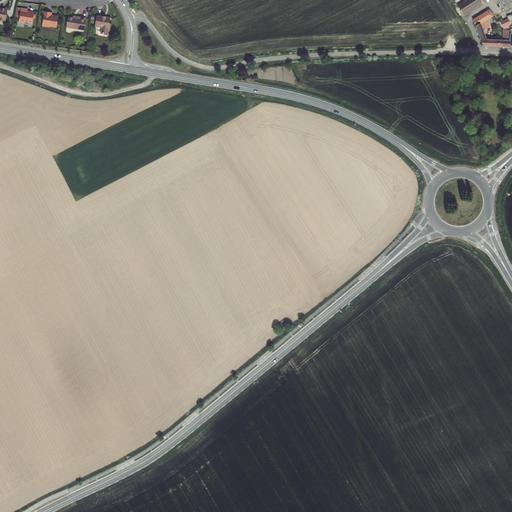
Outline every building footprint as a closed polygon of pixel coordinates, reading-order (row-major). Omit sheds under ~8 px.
[(511,0),(464,0),(461,2),(466,10),(480,0),(481,0),(497,0),(504,11),(511,6),(511,0)] [(27,10),(22,9),(21,24),(30,25),(30,23),(34,24),(35,13),(29,12),(30,10),(27,10)] [(489,10),(473,21),(483,47),(510,48),(510,46),(510,27),(511,26),(511,15),(511,14),(502,18),(503,21),(500,22),(503,29),(503,38),(499,37),(499,40),(484,40),(482,29),(487,27),(493,22),(490,17),(493,16),(489,10)] [(49,13),(43,12),(42,20),(43,20),(42,27),(49,27),(49,26),(56,27),(57,15),(51,15),(51,13),(49,13)] [(103,17),(96,16),(94,27),(100,27),(100,34),(107,35),(108,28),(109,28),(109,22),(108,22),(109,17),(103,17)] [(77,22),(69,21),(68,30),(85,32),(86,21),(81,20),(77,20),(77,22)] [(272,324),(280,334),(290,325),(282,316),(272,324)]
